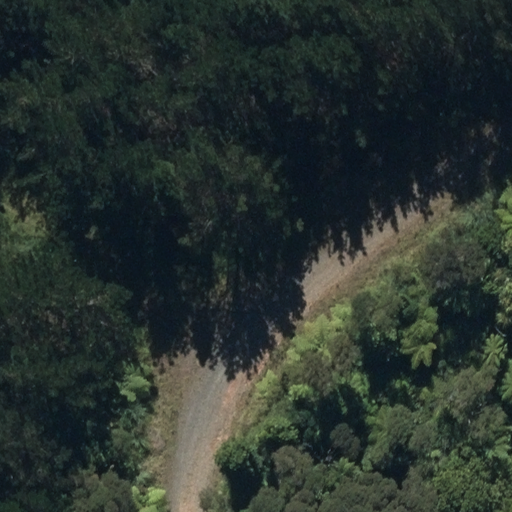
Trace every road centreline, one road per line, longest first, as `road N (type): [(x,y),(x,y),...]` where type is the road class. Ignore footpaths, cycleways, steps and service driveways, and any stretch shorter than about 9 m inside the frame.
road 1 (track): [(511,153),(306,279),(260,318),(198,416),(184,511)]
road 2 (track): [(221,378),(0,234)]
